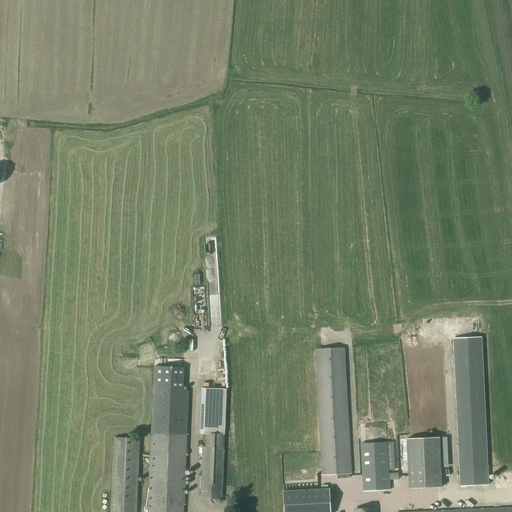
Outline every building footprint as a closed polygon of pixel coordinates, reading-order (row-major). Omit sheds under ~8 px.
[(217,320),(216,283),(204,283),(205,320),(217,320)] [(481,337),(453,339),(460,486),(488,485),(481,337)] [(341,348),(315,350),(323,476),(337,475),(338,479),(349,478),(349,474),(350,474),(341,348)] [(133,425),(147,425),(144,511),(180,511),(184,383),(180,382),(180,361),(150,360),(150,364),(134,364),(133,425)] [(213,404),(225,405),(226,382),(214,381),(213,404)] [(192,397),(191,413),(210,414),(210,398),(192,397)] [(199,427),(198,491),(219,492),(220,427),(199,427)] [(132,511),(135,432),(109,431),(106,511),(132,511)] [(439,437),(402,439),(403,467),(408,466),(409,489),(441,487),(439,437)] [(393,443),(361,444),(363,492),(389,490),(389,480),(399,479),(398,473),(388,474),(388,471),(394,471),(393,443)] [(511,480),(511,465),(497,466),(497,474),(492,474),(492,481),(511,480)] [(330,511),(329,490),(280,493),(280,511),(330,511)]
